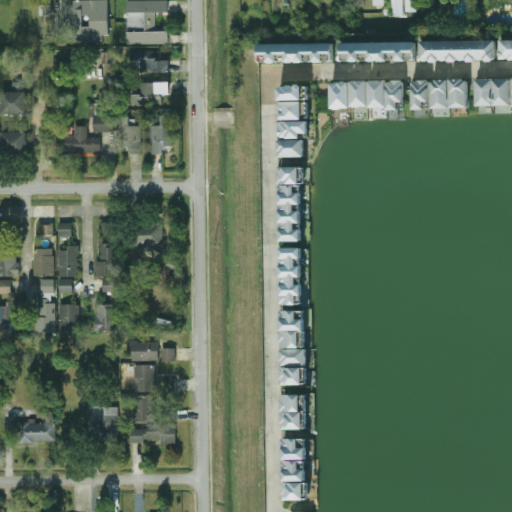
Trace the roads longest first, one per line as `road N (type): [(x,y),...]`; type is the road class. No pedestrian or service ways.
road 1 (residential): [(202,511),(195,0)]
road 2 (residential): [(269,77),(271,511)]
road 3 (residential): [(511,69),(269,77)]
road 4 (residential): [(202,480),(0,482)]
road 5 (residential): [(198,188),(0,190)]
